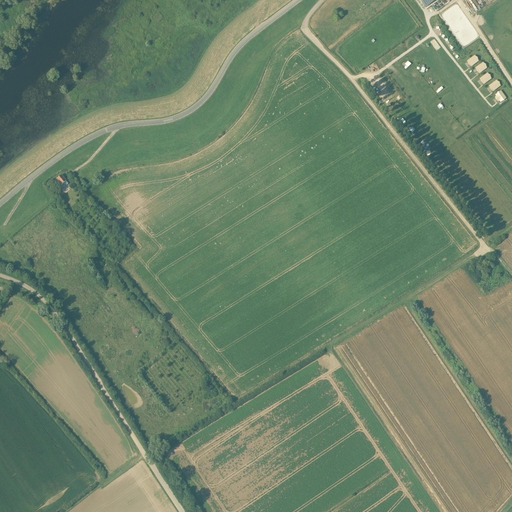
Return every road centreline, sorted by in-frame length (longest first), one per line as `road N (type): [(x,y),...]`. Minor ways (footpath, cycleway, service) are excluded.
road 1 (tertiary): [(0,203),(89,137),(184,114),(248,37),(297,0)]
road 2 (unclassified): [(177,511),(47,312),(0,275)]
